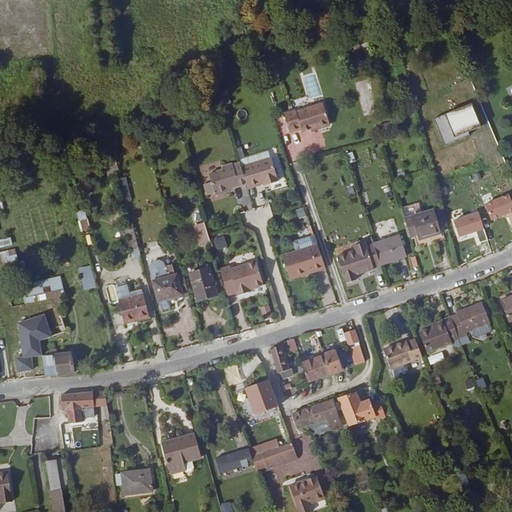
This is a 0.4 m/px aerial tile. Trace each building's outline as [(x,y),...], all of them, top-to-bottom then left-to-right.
[(360,47),(358,39),(342,42),(344,50),(360,47)] [(326,100),(315,103),(320,123),(332,119),(333,122),(341,119),(349,117),(351,118),(358,116),(360,113),(354,93),(327,101),(326,100)] [(481,127),(472,103),(434,119),(445,145),(470,136),(469,132),(481,127)] [(194,108),(177,114),(180,126),(197,119),(194,108)] [(382,142),(384,150),(394,147),(391,139),(382,142)] [(108,172),(119,170),(116,156),(105,159),(108,172)] [(246,183),(248,188),(263,183),(264,185),(278,180),(271,157),(241,166),(246,183)] [(235,186),(246,183),(240,162),(233,164),(232,163),(222,166),(223,169),(209,173),(211,181),(204,183),(208,194),(215,192),(215,194),(230,190),(229,188),(229,186),(234,184),(235,186)] [(128,251),(139,248),(121,177),(115,178),(121,202),(120,202),(125,225),(123,226),(128,251)] [(492,220),(511,213),(511,201),(510,196),(487,203),(492,220)] [(402,207),(405,218),(422,213),(418,203),(402,207)] [(299,218),(306,215),(304,208),(297,211),(299,218)] [(76,211),(81,229),(89,227),(84,209),(76,211)] [(405,218),(411,238),(417,236),(419,241),(441,234),(434,209),(422,213),(405,218)] [(479,242),(487,240),(479,213),(454,221),(459,238),(476,233),(479,242)] [(210,241),(204,222),(194,226),(200,244),(210,241)] [(318,244),(315,235),(295,241),(298,250),(318,244)] [(381,265),(407,256),(400,235),(374,244),(381,265)] [(221,239),(213,241),(216,251),(223,248),(221,239)] [(373,267),(381,265),(374,244),(366,246),(365,242),(354,246),(355,250),(354,251),(362,273),(374,269),(373,267)] [(289,279),(326,268),(318,244),(298,250),(281,255),(289,279)] [(6,251),(0,252),(5,272),(26,268),(25,264),(10,267),(6,251)] [(362,273),(354,251),(338,256),(346,283),(357,280),(355,275),(362,273)] [(70,258),(62,260),(65,271),(72,270),(70,258)] [(150,266),(154,280),(167,277),(165,267),(163,262),(159,260),(152,262),(150,266)] [(229,266),(220,269),(227,295),(237,292),(238,295),(250,292),(249,289),(263,285),(257,261),(230,269),(229,266)] [(91,266),(78,269),(85,291),(97,287),(91,266)] [(218,295),(210,268),(189,274),(197,301),(218,295)] [(183,273),(177,274),(167,277),(152,281),(158,302),(183,295),(183,298),(189,296),(183,273)] [(26,303),(64,295),(60,278),(22,286),(26,303)] [(115,288),(118,300),(144,294),(142,289),(129,292),(127,285),(115,288)] [(144,294),(118,300),(124,324),(135,321),(134,318),(149,314),(144,294)] [(509,320),(511,318),(511,296),(501,301),(509,320)] [(36,302),(37,308),(54,302),(52,298),(36,302)] [(59,316),(54,302),(37,308),(42,323),(46,321),(59,316)] [(490,323),(482,302),(456,312),(457,314),(450,317),(458,339),(466,336),(465,333),(490,323)] [(260,307),(265,321),(273,318),(269,305),(260,307)] [(59,316),(46,321),(51,337),(67,332),(61,316),(59,316)] [(121,316),(114,317),(118,332),(125,331),(121,316)] [(452,342),(458,339),(450,317),(443,320),(444,322),(428,329),(419,332),(427,352),(452,343),(452,342)] [(443,320),(427,326),(428,329),(444,322),(443,320)] [(359,342),(355,330),(344,333),(348,346),(350,345),(359,342)] [(297,351),(293,339),(287,341),(290,353),(297,351)] [(405,364),(422,357),(415,340),(407,342),(407,340),(383,349),(391,369),(405,364)] [(357,365),(366,362),(359,342),(350,345),(357,365)] [(289,370),(281,345),(279,346),(270,349),(280,380),(290,376),(294,375),(292,369),(289,370)] [(335,350),(324,354),(324,355),(331,374),(341,371),(342,370),(335,350)] [(42,356),(45,376),(59,375),(74,372),(71,352),(56,354),(55,354),(55,355),(51,356),(42,356)] [(331,374),(324,355),(302,363),(309,383),(331,374)] [(407,369),(405,364),(391,369),(393,374),(397,376),(406,372),(407,369)] [(467,389),(475,385),(472,377),(464,381),(467,389)] [(450,379),(442,382),(448,396),(456,393),(450,379)] [(257,397),(273,392),(269,380),(245,387),(249,400),(257,398),(257,397)] [(93,392),(62,395),(62,410),(67,409),(69,423),(82,422),(80,408),(95,408),(108,406),(106,391),(93,392)] [(261,412),(278,406),(273,392),(257,397),(257,398),(259,402),(261,412)] [(370,399),(360,402),(356,392),(352,393),(338,398),(349,426),(376,417),(378,420),(386,416),(380,403),(372,406),(370,399)] [(319,404),(324,421),(339,416),(334,399),(319,404)] [(293,414),(297,429),(311,425),(324,421),(319,404),(293,414)] [(262,423),(282,416),(278,406),(261,412),(259,412),(262,423)] [(341,423),(339,416),(324,421),(311,425),(315,436),(334,429),(332,426),(341,423)] [(35,418),(35,428),(48,428),(49,418),(35,418)] [(285,445),(292,443),(285,425),(279,427),(285,445)] [(183,463),(201,458),(194,434),(162,443),(171,474),(185,470),(183,463)] [(279,447),(276,440),(241,453),(243,460),(252,457),(270,450),(279,447)] [(292,443),(270,450),(274,461),(296,454),(292,443)] [(298,460),(296,454),(274,461),(276,467),(298,460)] [(70,488),(64,458),(47,461),(51,491),(62,489),(70,488)] [(152,491),(150,469),(122,473),(125,495),(152,491)] [(12,502),(8,473),(0,473),(0,499),(1,503),(12,502)] [(359,484),(369,480),(366,473),(362,475),(356,477),(359,484)] [(297,508),(325,498),(317,476),(289,486),(297,508)] [(369,480),(359,484),(361,491),(372,487),(369,480)] [(54,511),(65,511),(62,489),(51,491),(54,511)]
